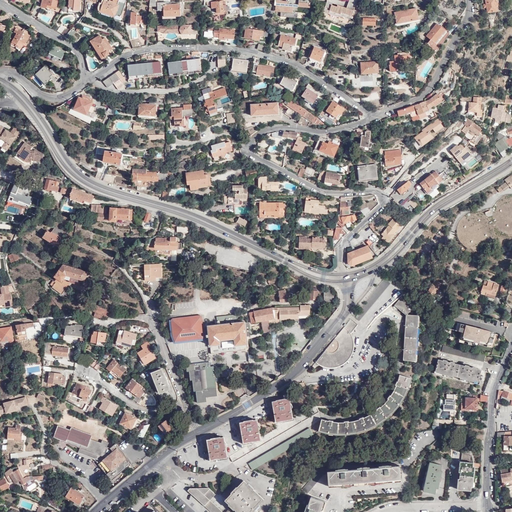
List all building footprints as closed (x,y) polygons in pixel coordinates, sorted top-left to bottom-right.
[(52,9),(56,9),(58,0),(37,0),(37,1),(42,3),(44,4),(43,7),(47,8),(52,9)] [(69,0),(68,11),(79,12),(80,0),(69,0)] [(123,11),(125,3),(119,1),(119,0),(113,0),(113,1),(108,0),(102,0),(103,0),(104,1),(103,4),(100,3),(98,7),(98,9),(99,11),(100,12),(115,17),(115,16),(121,19),(124,11),(123,11)] [(211,2),(212,8),(217,8),(217,13),(224,13),(224,11),(226,11),(226,5),(223,5),(223,0),(224,0),(223,0),(215,0),(216,1),(211,2)] [(309,10),(309,0),(298,0),(298,5),(287,4),(287,2),(276,1),(275,11),(281,12),(281,17),(287,17),(287,16),(298,17),(298,13),(304,15),(304,10),(309,10)] [(487,7),(488,12),(497,11),(495,0),(486,0),(487,3),(487,6),(487,7)] [(351,20),(357,2),(350,1),(349,1),(347,8),(338,5),(337,7),(326,3),(324,11),(329,13),(329,14),(340,18),(340,16),(351,20)] [(180,15),(180,4),(171,4),(166,4),(166,2),(157,3),(158,10),(163,10),(164,16),(175,15),(180,15)] [(396,24),(418,20),(416,8),(394,13),(396,24)] [(143,24),(143,19),(141,18),(141,16),(137,15),(137,12),(131,12),(130,24),(136,24),(136,23),(143,24)] [(444,31),(436,24),(426,36),(431,40),(427,44),(433,49),(437,44),(434,42),(444,31)] [(67,34),(71,30),(62,25),(57,31),(66,36),(67,34)] [(167,31),(179,31),(179,28),(181,28),(182,30),(182,32),(183,34),(191,34),(191,25),(158,26),(158,41),(164,40),(164,33),(163,31),(163,30),(165,29),(167,31)] [(13,31),(15,33),(11,40),(16,43),(15,45),(20,48),(22,43),(25,45),(27,42),(25,42),(29,34),(15,27),(13,31)] [(262,36),(263,31),(245,28),(244,38),(252,40),(252,38),(260,40),(260,35),(262,36)] [(219,39),(225,39),(225,38),(234,39),(234,30),(223,29),(223,32),(220,32),(220,31),(219,31),(214,30),(214,37),(219,38),(219,39)] [(67,34),(66,36),(69,38),(75,32),(71,30),(67,34)] [(102,40),(98,36),(90,41),(96,50),(94,51),(100,60),(101,59),(102,60),(105,58),(105,57),(108,55),(107,54),(111,51),(112,49),(104,38),(102,40)] [(294,46),(296,39),(280,36),(278,46),(285,47),(284,50),(291,51),(293,45),(294,46)] [(321,62),(325,51),(314,47),(310,58),(311,60),(311,61),(314,61),(315,60),(316,60),(314,67),(321,69),(323,63),(321,62)] [(64,52),(51,48),(48,59),(52,60),(52,59),(55,60),(56,58),(61,60),(64,52)] [(396,71),(396,70),(396,68),(398,67),(398,62),(409,61),(409,55),(397,57),(397,55),(394,56),(395,61),(390,62),(390,66),(389,66),(390,71),(396,71)] [(200,59),(192,60),(193,71),(201,70),(200,59)] [(247,71),(249,60),(233,59),(232,62),(234,62),(233,69),(247,71)] [(160,62),(152,63),(153,74),(161,73),(160,62)] [(168,63),(169,74),(177,73),(176,62),(168,63)] [(377,72),(376,63),(361,64),(361,66),(359,66),(359,69),(361,69),(362,73),(377,72)] [(137,69),(136,64),(128,65),(129,76),(137,75),(137,69)] [(275,68),(271,67),(271,69),(265,68),(266,66),(254,65),(253,72),(257,72),(257,75),(273,78),(275,68)] [(43,67),(34,75),(44,85),(49,80),(52,83),(55,80),(43,67)] [(53,76),(57,72),(52,67),(48,70),(53,76)] [(445,74),(442,80),(447,82),(452,70),(445,67),(443,73),(445,74)] [(292,78),(285,75),(281,84),(293,91),(298,82),(294,80),(294,81),(291,79),(292,78)] [(312,92),(314,89),(308,85),(306,88),(307,89),(302,97),(313,104),(318,96),(312,92)] [(227,95),(225,88),(213,92),(211,88),(202,91),(203,95),(209,93),(211,99),(205,101),(206,103),(204,106),(207,107),(205,111),(209,112),(210,114),(217,111),(213,100),(227,95)] [(79,97),(74,109),(87,114),(89,111),(92,112),(93,111),(94,108),(90,106),(93,98),(83,94),(81,98),(79,97)] [(429,111),(428,110),(442,100),(438,94),(429,100),(424,101),(425,102),(416,106),(420,119),(427,117),(425,112),(429,111)] [(481,97),(473,97),(473,102),(477,103),(477,109),(479,110),(481,97)] [(289,101),(287,104),(287,105),(304,117),(307,112),(291,101),(289,101)] [(339,114),(341,115),(344,110),(333,102),(328,110),(325,108),(320,116),(323,118),(325,115),(334,122),(335,119),(339,114)] [(477,103),(473,102),(472,103),(468,103),(467,112),(477,112),(476,116),(481,116),(481,110),(479,110),(477,109),(477,103)] [(278,114),(277,103),(251,105),(252,116),(278,114)] [(157,105),(154,105),(149,105),(140,104),(139,115),(156,116),(157,105)] [(503,111),(503,109),(504,105),(498,104),(498,108),(493,107),(491,116),(496,117),(495,119),(501,120),(505,121),(507,112),(505,112),(503,111)] [(191,105),(183,105),(183,108),(171,108),(172,118),(174,118),(175,124),(185,124),(184,115),(192,115),(191,105)] [(411,107),(398,113),(399,116),(415,111),(413,106),(413,107),(411,107)] [(87,114),(74,109),(74,111),(93,118),(96,112),(93,111),(92,112),(89,111),(87,114)] [(295,120),(298,115),(289,109),(285,114),(295,120)] [(318,119),(307,112),(304,117),(315,124),(315,123),(318,125),(319,123),(321,125),(323,123),(318,120),(318,119)] [(235,123),(234,113),(227,113),(227,124),(235,123)] [(325,115),(323,118),(334,126),(336,123),(334,122),(325,115)] [(466,133),(468,130),(469,129),(477,135),(481,130),(481,129),(471,121),(468,119),(464,123),(466,125),(462,130),(466,133)] [(421,148),(433,139),(428,133),(432,131),(434,134),(442,128),(439,125),(441,124),(438,120),(422,132),(422,131),(413,138),(417,144),(421,148)] [(482,129),(471,121),(481,129),(481,130),(482,129)] [(3,148),(7,151),(17,136),(19,137),(22,132),(15,128),(12,134),(1,127),(0,128),(0,137),(3,139),(7,142),(5,145),(3,148)] [(362,131),(360,146),(359,145),(358,151),(370,152),(371,146),(369,146),(371,130),(365,131),(362,131)] [(504,158),(511,152),(511,151),(511,150),(511,139),(511,137),(508,139),(505,136),(499,132),(497,138),(498,141),(495,143),(497,147),(495,148),(497,150),(498,149),(504,158)] [(299,136),(294,145),(299,147),(297,151),(301,154),(306,143),(301,141),(302,138),(299,136)] [(315,147),(334,156),(339,145),(322,137),(319,138),(315,147)] [(434,141),(433,139),(421,148),(417,144),(413,147),(418,153),(434,141)] [(226,147),(231,145),(229,140),(223,142),(223,140),(210,145),(211,149),(210,150),(213,157),(221,154),(225,157),(227,151),(226,147)] [(43,161),(44,151),(39,151),(35,149),(33,152),(30,150),(32,146),(25,142),(23,145),(23,147),(21,147),(18,153),(21,155),(22,154),(25,156),(23,160),(21,162),(26,165),(31,165),(32,159),(32,157),(34,157),(34,159),(34,160),(43,161)] [(449,150),(460,163),(471,154),(465,146),(464,147),(462,145),(459,148),(458,146),(457,144),(449,150)] [(399,150),(385,152),(385,157),(384,157),(385,167),(401,165),(399,150)] [(123,154),(105,151),(103,161),(121,164),(123,154)] [(181,162),(180,163),(179,164),(178,166),(179,167),(180,168),(182,170),(183,170),(185,169),(186,169),(186,168),(187,167),(187,165),(186,163),(185,162),(184,161),(183,161),(182,161),(181,162)] [(374,165),(357,168),(359,182),(376,180),(374,165)] [(305,169),(304,171),(304,173),(311,176),(314,169),(307,166),(305,169)] [(297,175),(302,177),(303,174),(304,173),(304,171),(305,169),(300,167),(296,174),(297,175)] [(258,174),(258,173),(257,169),(246,172),(248,178),(255,177),(254,174),(258,174)] [(167,175),(167,172),(158,172),(159,170),(155,170),(155,172),(153,172),(154,173),(147,172),(147,170),(133,170),(133,182),(137,182),(137,180),(158,180),(158,179),(166,179),(166,175),(167,175)] [(324,181),(339,184),(341,174),(326,172),(326,175),(324,175),(325,171),(322,170),(318,179),(324,180),(324,181)] [(428,194),(438,186),(437,184),(443,180),(436,171),(420,183),(428,194)] [(445,171),(439,174),(442,179),(448,175),(445,171)] [(206,181),(210,181),(209,175),(204,176),(203,172),(187,174),(188,184),(191,184),(191,190),(198,189),(198,187),(207,186),(206,181)] [(106,174),(103,181),(108,182),(114,184),(116,177),(106,174)] [(47,180),(41,178),(39,187),(45,189),(45,190),(49,191),(50,190),(58,192),(59,187),(57,187),(58,182),(48,179),(47,180)] [(263,191),(271,191),(271,189),(279,189),(279,184),(267,184),(267,178),(261,178),(259,179),(259,189),(263,189),(263,191)] [(401,194),(411,186),(408,181),(398,189),(401,194)] [(502,193),(511,186),(507,181),(502,185),(505,189),(501,192),(502,193)] [(8,201),(30,208),(33,198),(17,193),(19,186),(14,184),(8,201)] [(240,206),(240,203),(240,199),(247,200),(248,188),(244,188),(244,187),(233,187),(233,191),(236,191),(235,199),(228,199),(228,196),(224,196),(224,204),(228,204),(228,205),(240,206)] [(94,196),(68,188),(67,191),(66,194),(71,196),(83,200),(92,203),(94,196)] [(348,198),(340,198),(340,215),(349,216),(350,208),(348,208),(348,198)] [(328,210),(325,209),(320,209),(320,206),(319,206),(319,202),(310,202),(310,203),(306,203),(305,213),(310,213),(310,214),(319,214),(320,214),(328,214),(328,210)] [(269,215),(274,215),(279,215),(279,218),(283,218),(283,204),(266,204),(266,203),(260,203),(260,219),(269,219),(269,218),(269,215)] [(406,203),(402,207),(408,213),(412,208),(406,203)] [(366,216),(372,211),(369,207),(361,211),(362,212),(366,216)] [(122,209),(111,208),(111,214),(99,214),(98,221),(116,221),(116,220),(129,220),(129,219),(132,220),(132,210),(130,210),(128,209),(124,209),(124,208),(121,209),(122,209)] [(142,219),(149,222),(151,214),(147,213),(146,216),(143,215),(142,219)] [(342,218),(344,224),(347,223),(347,221),(352,220),(352,222),(356,221),(355,215),(342,218)] [(237,224),(245,228),(248,221),(245,219),(244,221),(239,219),(237,224)] [(337,223),(348,234),(351,232),(338,219),(337,223)] [(402,227),(393,219),(388,224),(389,225),(381,235),(383,236),(382,238),(388,242),(395,235),(394,233),(397,230),(398,231),(402,227)] [(64,233),(55,227),(51,233),(48,231),(43,238),(59,247),(62,242),(60,240),(64,233)] [(336,228),(333,238),(338,240),(340,234),(343,235),(343,233),(341,232),(341,231),(339,231),(339,229),(336,228)] [(367,240),(371,245),(375,242),(377,241),(373,235),(367,240)] [(176,243),(177,237),(171,237),(171,238),(156,238),(156,243),(154,243),(154,247),(156,247),(156,248),(182,249),(181,243),(176,243)] [(325,250),(325,247),(322,247),(322,244),(325,244),(326,238),(319,238),(319,237),(313,237),(313,239),(306,239),(306,237),(300,237),(299,250),(310,250),(310,249),(310,246),(313,246),(312,249),(313,250),(315,251),(317,251),(318,251),(320,250),(325,250)] [(370,247),(375,253),(379,250),(374,244),(373,245),(370,247)] [(368,246),(348,253),(348,263),(351,265),(372,258),(368,246)] [(19,259),(16,252),(8,256),(11,263),(19,259)] [(61,264),(54,259),(52,261),(58,265),(57,266),(59,267),(61,264)] [(71,277),(80,280),(81,279),(82,280),(84,280),(86,278),(87,277),(87,274),(91,275),(91,276),(92,276),(93,272),(86,270),(85,273),(83,272),(83,271),(63,265),(55,277),(62,282),(64,279),(70,280),(71,277)] [(156,277),(156,281),(162,280),(161,265),(144,266),(145,277),(156,277)] [(359,321),(392,282),(386,276),(353,316),(359,321)] [(79,285),(80,280),(71,277),(70,280),(69,283),(79,285)] [(56,283),(53,281),(51,285),(53,287),(52,288),(62,295),(65,290),(59,285),(58,287),(55,284),(56,283)] [(486,293),(496,296),(499,285),(485,281),(481,292),(482,292),(481,295),(485,296),(486,293)] [(437,290),(440,285),(435,282),(426,298),(432,302),(438,291),(437,290)] [(5,304),(13,302),(11,293),(10,293),(8,286),(1,288),(2,295),(0,295),(0,305),(5,305),(5,304)] [(308,300),(317,300),(317,291),(309,290),(308,300)] [(286,294),(286,291),(279,292),(280,303),(291,302),(290,294),(286,294)] [(329,300),(334,301),(334,292),(324,292),(324,302),(329,302),(329,300)] [(404,360),(415,361),(418,316),(407,316),(413,308),(401,298),(394,306),(406,316),(406,327),(404,347),(404,360)] [(111,313),(86,301),(84,306),(93,311),(93,312),(95,313),(94,316),(103,319),(104,318),(107,318),(111,313)] [(274,308),(251,313),(252,323),(262,321),(264,333),(271,331),(270,324),(269,321),(275,320),(299,320),(299,316),(311,316),(310,305),(301,305),(301,307),(274,308)] [(208,334),(206,335),(206,337),(209,337),(210,354),(248,350),(246,337),(246,336),(244,323),(244,322),(237,323),(237,314),(216,317),(217,323),(219,322),(219,325),(217,325),(207,326),(208,334)] [(171,320),(172,336),(173,339),(203,336),(202,324),(201,316),(200,315),(172,318),(171,320)] [(343,328),(316,362),(320,364),(323,366),(326,367),(331,367),(335,367),(338,366),(342,365),(345,363),(347,360),(349,358),(352,354),(353,348),(353,344),(352,338),(350,334),(358,325),(352,320),(344,329),(343,328)] [(203,336),(173,339),(172,336),(171,321),(169,321),(171,339),(172,344),(206,340),(206,337),(206,335),(205,324),(202,324),(203,336)] [(495,345),(498,335),(493,334),(494,333),(475,327),(474,326),(474,327),(453,321),(448,328),(461,332),(459,339),(474,344),(475,341),(488,345),(489,343),(495,345)] [(33,323),(16,325),(17,333),(26,332),(25,329),(29,328),(29,327),(34,326),(33,323)] [(83,325),(75,324),(75,326),(71,325),(71,326),(66,326),(65,334),(81,337),(83,325)] [(11,326),(0,328),(0,339),(0,342),(9,340),(10,345),(14,344),(11,326)] [(122,341),(132,344),(135,345),(136,340),(135,339),(137,334),(125,331),(124,332),(120,331),(117,342),(121,343),(122,341)] [(98,341),(105,342),(107,333),(94,332),(94,335),(93,335),(91,343),(98,344),(98,341)] [(291,345),(300,349),(303,343),(294,339),(291,345)] [(145,365),(156,358),(149,347),(150,346),(148,342),(142,346),(144,349),(138,353),(145,365)] [(486,356),(442,345),(441,351),(485,362),(486,356)] [(49,347),(48,354),(52,354),(52,355),(68,357),(69,349),(49,347)] [(98,364),(99,363),(96,360),(91,366),(94,368),(98,364)] [(126,370),(114,360),(107,369),(111,372),(113,370),(121,377),(126,370)] [(439,360),(436,370),(436,372),(440,373),(453,377),(453,376),(461,378),(461,379),(473,381),(474,381),(477,381),(479,380),(481,370),(477,369),(477,368),(473,367),(473,368),(470,367),(465,365),(465,366),(455,364),(455,363),(451,362),(450,363),(447,362),(447,361),(443,360),(443,361),(439,360)] [(193,380),(194,392),(196,391),(198,403),(207,402),(207,397),(218,396),(214,366),(210,366),(209,362),(186,365),(187,372),(189,371),(191,380),(193,380)] [(160,394),(170,390),(162,370),(152,373),(160,394)] [(436,372),(436,370),(435,370),(435,374),(453,378),(453,377),(440,373),(436,372)] [(62,376),(63,375),(50,372),(48,383),(53,384),(53,383),(65,384),(66,377),(62,376)] [(411,379),(400,375),(397,384),(392,395),(390,397),(387,402),(381,408),(379,409),(375,412),(368,416),(362,419),(356,421),(349,423),(347,423),(340,423),(332,422),(331,422),(325,421),(322,420),(319,431),(330,433),(340,434),(345,434),(351,434),(357,432),(365,430),(373,427),(378,424),(385,419),(393,413),(398,406),(402,400),(405,394),(408,387),(411,379)] [(141,389),(142,387),(132,379),(126,388),(140,398),(145,392),(141,389)] [(221,380),(221,390),(229,390),(229,379),(221,380)] [(90,388),(78,383),(76,388),(75,387),(73,393),(83,397),(82,399),(86,400),(89,396),(92,391),(89,390),(90,388)] [(511,393),(504,390),(504,391),(503,391),(501,391),(500,391),(499,391),(498,394),(502,395),(509,398),(510,406),(511,405),(511,393)] [(277,422),(293,418),(288,394),(283,395),(284,399),(277,401),(273,402),(275,412),(277,422)] [(444,414),(455,415),(457,395),(445,394),(444,414)] [(4,405),(0,406),(0,414),(6,412),(7,413),(20,410),(19,407),(28,405),(26,397),(4,403),(4,405)] [(118,407),(103,398),(101,402),(103,403),(100,409),(112,416),(118,407)] [(477,399),(466,398),(466,409),(477,410),(477,399)] [(319,413),(315,406),(260,439),(257,420),(253,421),(253,420),(244,422),(241,423),(242,433),(244,443),(257,440),(229,457),(233,463),(319,413)] [(131,429),(136,419),(126,413),(120,423),(131,429)] [(259,416),(259,424),(273,423),(272,415),(259,416)] [(139,420),(136,419),(131,429),(133,431),(139,420)] [(159,427),(164,434),(167,432),(169,434),(173,431),(169,425),(171,423),(168,420),(159,427)] [(149,426),(145,424),(139,436),(143,438),(149,426)] [(20,434),(21,425),(16,425),(16,428),(8,428),(8,438),(16,439),(16,441),(22,441),(22,435),(20,434)] [(54,438),(64,441),(65,442),(66,442),(67,440),(83,446),(83,448),(80,447),(80,448),(78,453),(100,461),(102,461),(100,463),(99,464),(112,480),(120,473),(119,472),(127,466),(128,467),(131,465),(120,452),(122,450),(116,443),(110,448),(107,447),(109,443),(102,440),(101,443),(91,439),(92,435),(71,427),(70,430),(58,426),(54,438)] [(313,435),(309,429),(249,464),(253,471),(313,435)] [(511,435),(511,431),(498,432),(497,436),(504,436),(504,444),(511,444),(511,435)] [(227,457),(224,438),(220,438),(212,439),(212,440),(208,440),(209,450),(211,460),(227,457)] [(120,452),(129,462),(125,454),(122,450),(120,452)] [(458,485),(457,489),(471,491),(471,482),(473,466),(473,463),(470,462),(471,453),(463,452),(462,461),(460,461),(460,465),(461,465),(459,485),(458,485)] [(100,461),(78,453),(92,458),(94,459),(95,460),(98,464),(99,464),(100,463),(99,463),(100,461)] [(17,464),(18,467),(24,479),(27,477),(24,470),(25,470),(30,469),(29,463),(29,460),(24,461),(17,464)] [(424,491),(435,493),(436,488),(437,488),(439,481),(441,482),(441,480),(442,478),(440,478),(441,471),(440,471),(441,465),(430,463),(424,491)] [(328,472),(329,486),(402,480),(400,466),(391,467),(391,465),(379,466),(379,468),(368,469),(368,467),(356,468),(357,470),(347,471),(347,469),(335,470),(335,472),(328,472)] [(15,471),(21,482),(22,486),(24,485),(27,484),(27,483),(31,480),(31,481),(33,480),(34,480),(38,479),(38,481),(43,480),(42,475),(27,477),(24,479),(18,467),(11,469),(13,472),(15,471)] [(327,475),(325,468),(320,469),(303,491),(309,495),(323,476),(327,475)] [(509,473),(508,468),(501,469),(502,474),(501,474),(502,482),(511,479),(511,476),(510,476),(509,473)] [(11,469),(5,473),(7,476),(11,483),(14,481),(16,484),(21,482),(15,471),(13,472),(11,469)] [(2,480),(1,477),(0,478),(0,491),(9,487),(5,479),(2,480)] [(74,485),(79,489),(81,486),(72,479),(68,485),(72,488),(74,485)] [(254,491),(245,482),(228,500),(240,511),(251,511),(264,500),(254,491)] [(211,487),(192,487),(190,489),(212,511),(224,511),(212,500),(218,494),(211,487)] [(85,492),(79,489),(78,492),(72,488),(66,497),(75,503),(80,506),(82,501),(85,496),(83,495),(85,492)] [(321,511),(325,501),(312,497),(310,504),(308,504),(305,511),(321,511)] [(85,502),(82,501),(80,506),(75,503),(73,505),(80,509),(85,502)]
